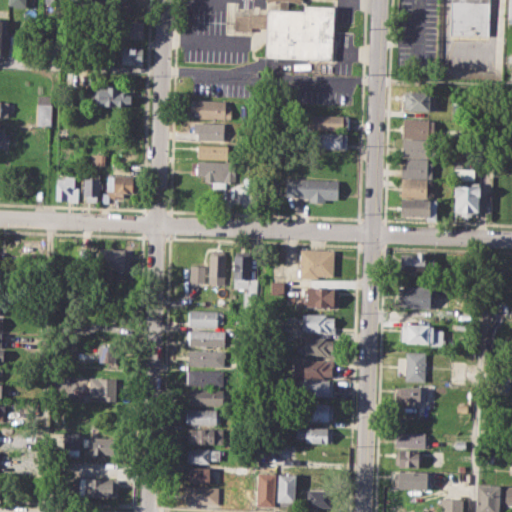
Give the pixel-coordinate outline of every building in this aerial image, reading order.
[(232,32),(234,10),(264,11),(264,6),(280,6),(280,0),(273,0),(267,1),(266,0),(300,0),(299,3),(293,1),(290,0),(288,0),(288,7),(302,7),(302,3),(334,4),(332,61),(263,58),(264,27),(252,27),(251,33),(232,32)] [(450,0),(489,0),(489,35),(450,34),(450,0)] [(117,20),(130,20),(130,15),(142,15),(142,37),(117,36),(117,20)] [(117,47),(142,48),(142,63),(122,63),(122,55),(117,55),(117,47)] [(93,87),(106,88),(107,84),(119,84),(119,89),(132,90),(131,107),(92,105),(93,87)] [(62,86),(75,86),(74,102),(61,102),(62,86)] [(404,91),(436,92),(435,111),(403,110),(404,91)] [(38,94),(52,94),(51,125),(36,124),(38,94)] [(194,99),(226,100),(226,107),(231,108),(230,118),(198,117),(198,111),(193,111),(194,99)] [(0,101),(9,102),(9,116),(0,115),(0,101)] [(305,114),(349,116),(348,129),(305,128),(305,114)] [(404,118),(433,119),(432,137),(403,136),(404,118)] [(193,122),(224,124),(224,131),(229,131),(229,141),(197,139),(197,132),(193,131),(193,122)] [(314,132),(347,134),(346,149),(314,147),(314,132)] [(403,139),(431,140),(431,157),(402,156),(403,139)] [(197,145),(229,146),(228,160),(196,158),(197,145)] [(90,152),(105,153),(104,164),(90,163),(90,152)] [(403,160),(431,160),(431,177),(402,177),(403,160)] [(197,161),(235,163),(234,182),(225,182),(225,190),(211,189),(212,181),(204,180),(205,175),(196,174),(197,161)] [(456,167),(474,167),(473,180),(456,180),(456,167)] [(84,174),(99,174),(99,183),(103,184),(102,189),(99,188),(99,196),(96,195),(96,200),(86,200),(87,195),(83,194),(84,174)] [(107,175),(137,176),(136,192),(122,191),(122,197),(109,197),(109,203),(102,202),(102,192),(107,192),(107,175)] [(57,176),(74,177),(73,188),(70,189),(69,200),(56,199),(57,176)] [(286,177),(337,180),(336,199),(324,198),(324,203),(307,202),(308,197),(285,195),(286,177)] [(401,179),(426,180),(426,196),(401,196),(401,179)] [(456,184),(479,184),(478,212),(472,212),(472,216),(460,216),(460,211),(455,211),(456,184)] [(400,198),(430,199),(430,216),(400,215),(400,198)] [(99,248),(130,250),(130,271),(98,269),(99,248)] [(300,249),(334,251),(333,275),(316,274),(316,278),(299,277),(300,249)] [(210,250),(209,283),(225,284),(226,250),(210,250)] [(236,251),(250,251),(249,277),(256,278),(256,308),(243,307),(243,288),(235,288),(236,251)] [(400,251),(425,252),(425,259),(437,260),(436,270),(400,269),(400,251)] [(191,264),(204,265),(204,281),(190,281),(191,264)] [(270,280),(283,280),(283,293),(270,293),(270,280)] [(306,285),(337,286),(336,306),(305,305),(306,285)] [(403,285),(433,287),(432,308),(402,306),(403,285)] [(190,310),(222,311),(222,321),(216,321),(216,326),(189,325),(190,310)] [(302,313),(327,313),(327,317),(335,317),(335,332),(302,331),(302,313)] [(402,324),(434,324),(433,329),(442,329),(442,347),(430,347),(431,343),(401,342),(402,324)] [(190,329),(225,331),(224,345),(189,344),(190,329)] [(298,344),(304,344),(305,336),(337,337),(336,356),(297,354),(298,344)] [(99,345),(120,345),(120,364),(99,363),(99,345)] [(188,349),(224,350),(224,365),(188,364),(188,349)] [(405,351),(426,351),(425,380),(405,380),(405,351)] [(293,359),(337,361),(336,377),(292,375),(293,359)] [(187,370),(222,370),(222,384),(187,384),(187,370)] [(88,377),(116,378),(116,400),(97,400),(97,395),(88,395),(88,377)] [(302,378),(335,380),(335,397),(302,395),(302,378)] [(396,386),(425,387),(425,401),(395,400),(396,386)] [(188,388),(222,389),(222,404),(188,403),(188,388)] [(304,402),(332,403),(332,420),(303,419),(304,402)] [(188,408),(215,408),(215,412),(221,413),(221,423),(188,423),(188,408)] [(188,427),(222,428),(221,443),(187,442),(188,427)] [(296,427),(331,428),(331,442),(305,441),(305,436),(296,436),(296,427)] [(64,431),(80,432),(79,449),(63,449),(64,431)] [(394,431),(425,432),(425,436),(429,437),(429,448),(394,447),(394,431)] [(83,437),(115,439),(114,455),(90,454),(90,447),(83,446),(83,437)] [(186,447),(219,448),(219,459),(209,459),(209,462),(185,462),(186,447)] [(395,449),(421,450),(421,461),(417,461),(417,467),(394,466),(395,449)] [(235,465),(249,465),(249,474),(235,474),(235,465)] [(187,467),(210,468),(209,482),(186,481),(187,467)] [(305,468),(332,469),(331,485),(305,484),(305,468)] [(394,471),(426,471),(426,488),(394,487),(394,471)] [(257,472),(275,473),(274,506),(255,506),(257,472)] [(278,473),(296,473),(294,501),(277,501),(278,473)] [(86,496),(116,496),(117,479),(86,478),(86,496)] [(478,484),(477,511),(498,511),(499,485),(478,484)] [(185,485),(217,487),(216,503),(184,502),(185,485)] [(307,489),(332,490),(332,506),(306,505),(307,489)] [(440,511),(440,498),(462,498),(462,511),(440,511)]
